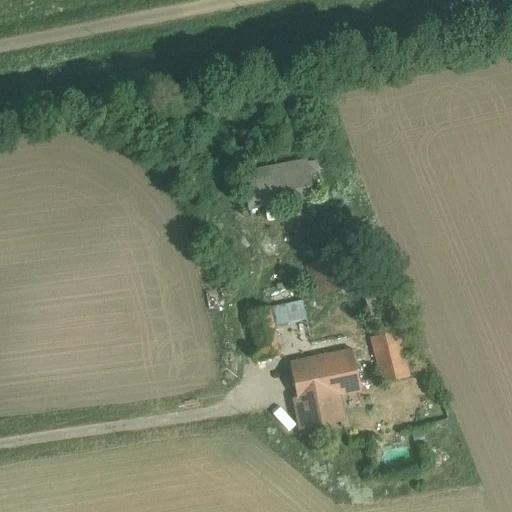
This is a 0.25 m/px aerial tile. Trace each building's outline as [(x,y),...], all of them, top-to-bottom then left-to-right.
[(309,166),(236,178),(242,211),(314,199),(309,166)] [(340,255),(303,264),(311,296),(348,286),(340,255)] [(380,293),(362,301),(371,322),(389,314),(380,293)] [(269,310),(252,313),(258,354),(275,351),(269,310)] [(398,333),(373,336),(378,380),(403,377),(398,333)] [(348,394),(340,357),(281,370),(296,436),(332,428),(326,399),(348,394)]
